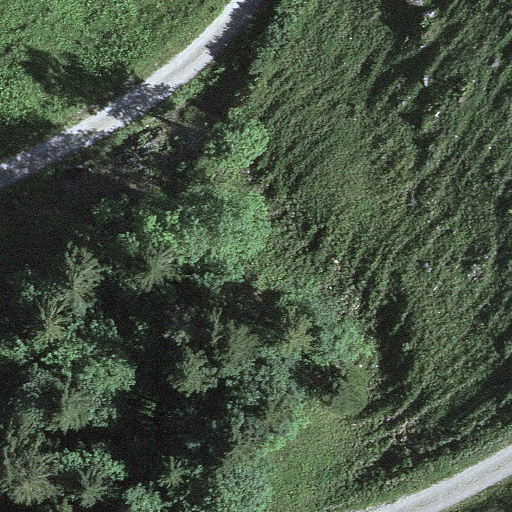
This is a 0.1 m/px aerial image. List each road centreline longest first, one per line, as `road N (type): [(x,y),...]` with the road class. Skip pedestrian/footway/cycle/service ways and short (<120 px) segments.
road 1 (track): [(0,180),(135,109),(211,43),(246,0)]
road 2 (track): [(511,454),(391,511)]
